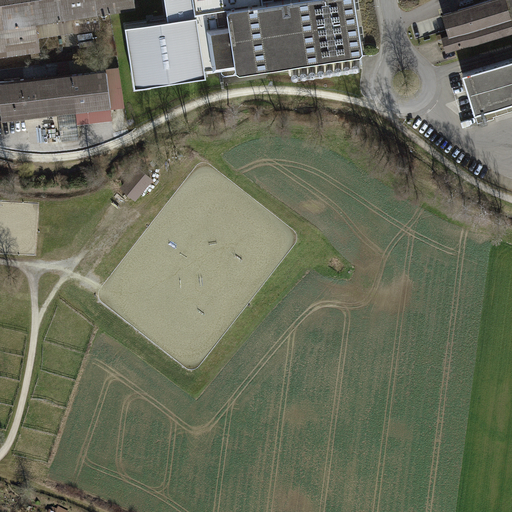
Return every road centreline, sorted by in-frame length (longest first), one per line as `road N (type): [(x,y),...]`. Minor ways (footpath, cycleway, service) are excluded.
road 1 (track): [(381,115),(338,95),(236,92),(79,154),(0,149)]
road 2 (track): [(0,455),(26,394),(36,323),(73,264),(125,207)]
road 3 (track): [(390,102),(381,115),(511,198)]
road 4 (unclassified): [(395,44),(382,87),(390,102),(420,103),(428,94),(420,64),(405,54)]
